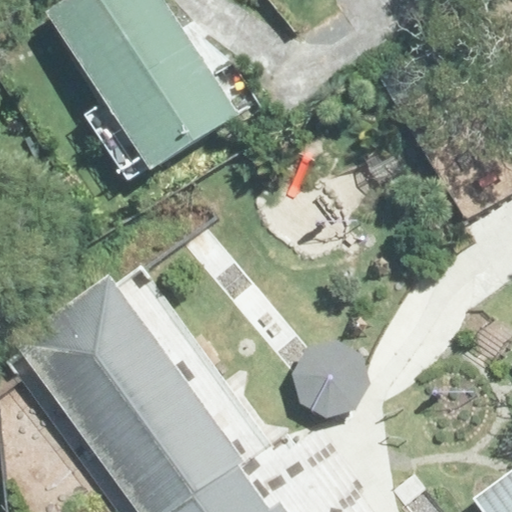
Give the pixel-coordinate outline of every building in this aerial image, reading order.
[(163,0),(84,0),(48,24),(149,175),(240,115),(163,0)] [(359,174),(348,166),(343,163),(336,162),(330,162),(324,162),(318,164),(312,167),(307,171),(302,175),(299,180),(296,186),(294,192),(294,199),(294,205),(296,211),(298,217),(302,222),(306,227),(311,231),(317,234),(323,236),(329,236),(335,236),(342,235),(348,233),(353,230),(358,226),(362,221),(365,215),(367,209),(369,203),(369,197),(368,190),(366,184),(363,179),(359,174)] [(271,511),(114,296),(22,362),(131,511),(271,511)] [(303,360),(291,355),(285,354),(278,354),(271,355),(264,358),(259,361),(253,366),(249,371),(245,377),(243,384),(242,390),(242,397),(243,404),(245,411),(248,417),(253,422),(258,427),(263,430),(270,433),(277,434),(284,435),(290,434),(297,432),(303,429),(309,425),(313,420),(317,414),(320,408),(322,401),(323,394),(322,388),(320,381),(317,375),(314,369),(309,364),(303,360)] [(511,472),(496,483),(511,506),(511,472)]
